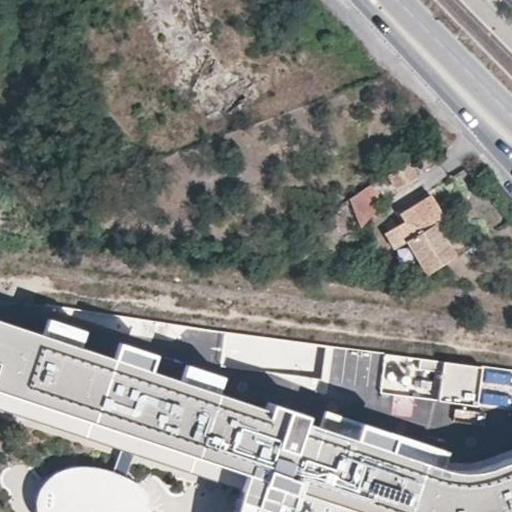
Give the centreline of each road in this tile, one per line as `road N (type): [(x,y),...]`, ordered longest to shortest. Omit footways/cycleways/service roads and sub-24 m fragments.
road 1 (primary): [(365,0),(511,157)]
road 2 (primary): [(511,112),(401,0)]
